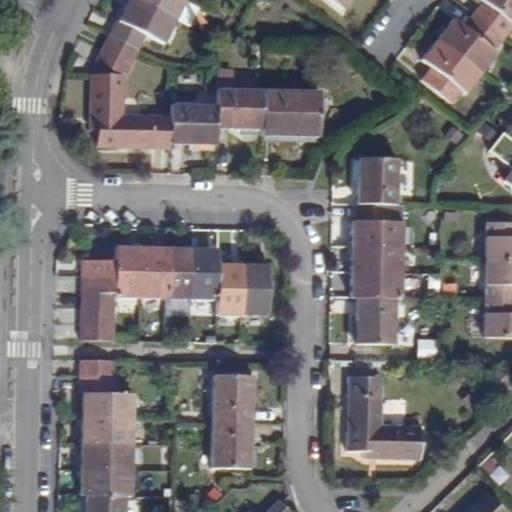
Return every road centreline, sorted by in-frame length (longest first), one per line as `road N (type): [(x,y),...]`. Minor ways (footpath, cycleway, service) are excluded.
road 1 (residential): [(331,511),(303,479),(302,234),(258,198),(40,193)]
road 2 (residential): [(31,511),(40,193)]
road 3 (residential): [(40,193),(36,106),(44,55),(72,0)]
